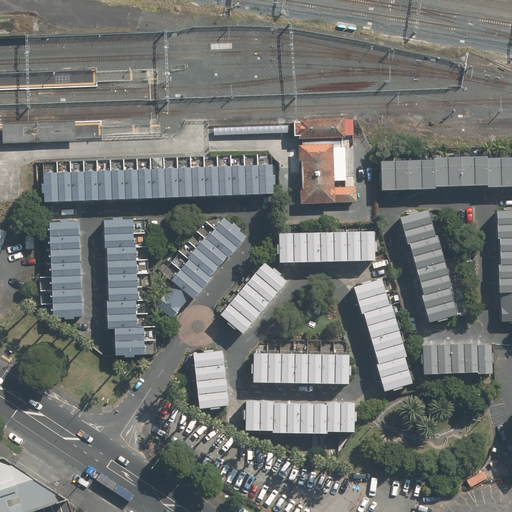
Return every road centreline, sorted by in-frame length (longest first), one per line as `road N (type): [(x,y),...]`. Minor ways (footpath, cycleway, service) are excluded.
road 1 (residential): [(91,212),(233,206),(252,214),(256,243),(204,309)]
road 2 (residential): [(435,201),(385,204),(420,334),(496,333)]
road 3 (residential): [(241,355),(241,386),(255,392),(353,391),(362,370),(342,295)]
road 4 (residential): [(185,335),(103,459)]
road 5 (residential): [(342,295),(327,279),(298,285),(241,355)]
road 6 (residential): [(485,200),(486,301),(496,333)]
road 7 (residential): [(97,338),(91,212)]
road 8 (trunk): [(0,394),(103,459)]
